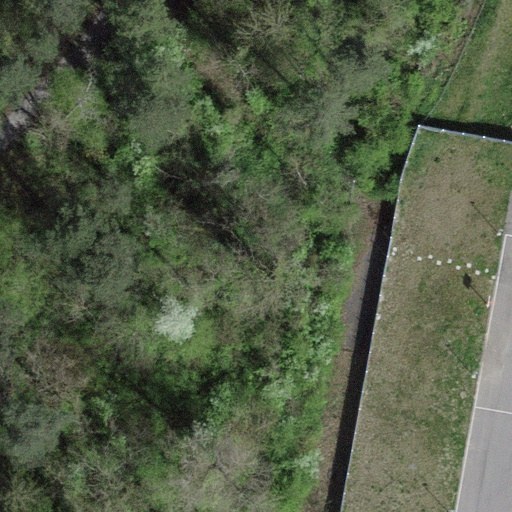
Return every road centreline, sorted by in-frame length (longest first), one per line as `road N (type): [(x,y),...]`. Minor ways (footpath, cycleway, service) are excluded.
road 1 (track): [(132,0),(0,132)]
road 2 (unknown): [(393,484),(511,500)]
